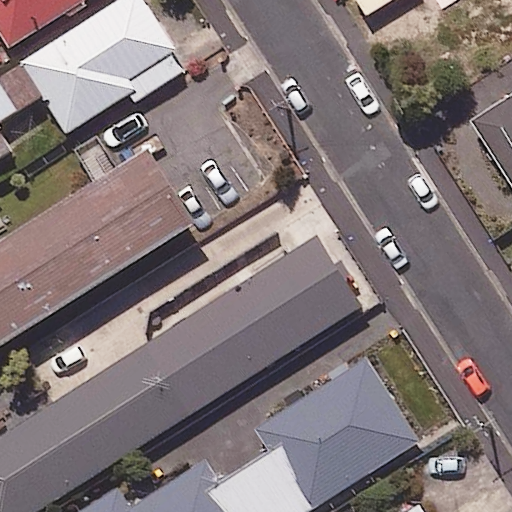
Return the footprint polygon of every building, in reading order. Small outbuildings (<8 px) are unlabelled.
[(104,0),(0,0),(0,51),(7,62),(104,0)] [(140,105),(186,76),(175,60),(181,56),(144,0),(133,0),(0,86),(0,118),(7,129),(49,102),(72,138),(135,98),(140,105)] [(511,40),(511,0),(413,0),(458,73),(511,40)] [(511,106),(478,128),(511,182),(511,106)] [(0,126),(0,168),(19,157),(0,126)] [(0,364),(204,236),(157,163),(126,182),(102,142),(79,157),(104,196),(0,261),(0,364)] [(0,511),(50,511),(366,313),(322,244),(0,447),(0,511)] [(275,458),(309,511),(321,511),(424,447),(373,366),(262,436),(275,458)] [(309,511),(275,458),(224,491),(210,468),(139,511),(132,511),(121,494),(91,511),(309,511)]
